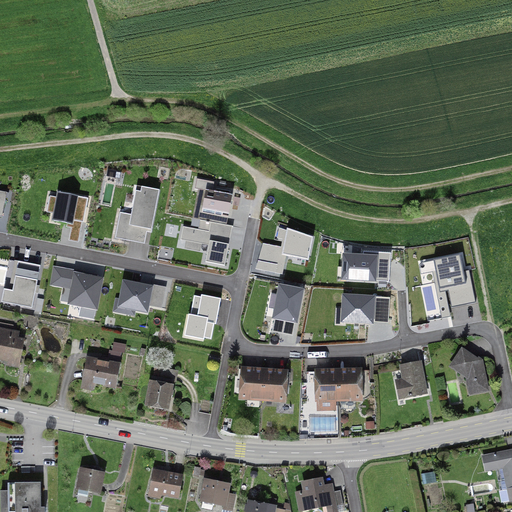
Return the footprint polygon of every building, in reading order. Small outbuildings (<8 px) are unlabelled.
[(223,215),(223,214),(202,210),(206,191),(213,192),(214,183),(197,179),(194,189),(198,190),(192,219),(200,220),(198,230),(183,227),(181,240),(185,241),(184,249),(201,253),(202,245),(209,246),(206,262),(225,267),(233,227),(227,226),(229,216),(223,215)] [(152,234),(159,191),(141,188),(141,193),(136,192),(131,215),(120,213),(115,239),(145,244),(147,233),(152,234)] [(223,214),(229,215),(233,196),(213,192),(206,191),(202,210),(223,214)] [(83,223),(84,223),(88,199),(57,193),(56,197),(50,196),(47,213),(53,214),(51,222),(66,225),(66,228),(71,229),(68,241),(79,243),(83,223)] [(286,257),(309,262),(313,238),(287,229),(283,248),(263,244),(256,270),(283,274),(286,257)] [(363,252),(363,256),(343,255),(341,282),(376,284),(377,282),(389,282),(391,253),(363,252)] [(469,270),(464,271),(460,254),(433,260),(440,293),(447,291),(451,309),(476,303),(469,270)] [(1,303),(32,310),(41,266),(14,261),(8,291),(4,290),(1,303)] [(121,306),(146,310),(150,288),(125,284),(121,306)] [(297,325),(304,291),(279,286),(272,320),(274,321),(272,332),(293,336),(295,325),(297,325)] [(390,298),(342,296),(341,324),(374,326),(374,323),(388,323),(390,298)] [(0,322),(0,354),(8,356),(7,364),(20,367),(25,340),(12,337),(14,325),(0,322)] [(477,357),(477,358),(462,348),(449,367),(466,379),(469,396),(489,392),(483,361),(477,357)] [(101,361),(87,358),(81,390),(93,392),(95,383),(116,387),(121,365),(107,362),(108,358),(102,357),(101,361)] [(428,395),(422,362),(400,366),(402,379),(395,380),(399,400),(428,395)] [(173,381),(176,382),(178,371),(155,367),(147,404),(167,408),(173,381)] [(284,401),(286,372),(273,371),(256,370),(243,369),(242,398),(284,401)] [(358,371),(348,371),(329,372),(318,372),(319,410),(335,409),(334,399),(359,398),(358,371)] [(366,422),(366,430),(375,429),(374,422),(366,422)] [(511,449),(482,455),(484,468),(503,465),(508,491),(501,492),(503,503),(511,501),(511,449)] [(79,488),(99,492),(103,473),(82,469),(79,488)] [(178,496),(182,477),(154,471),(149,495),(159,497),(160,492),(178,496)] [(436,482),(434,472),(420,475),(422,485),(436,482)] [(332,485),(322,486),(321,479),(303,482),(305,491),(297,492),(300,509),(330,504),(329,497),(334,496),(336,506),(343,505),(341,491),(333,492),(332,485)] [(223,509),(232,511),(235,495),(226,493),(228,484),(207,480),(203,500),(224,504),(223,509)] [(41,483),(7,483),(7,490),(0,490),(0,511),(45,511),(45,508),(41,508),(41,483)] [(248,511),(274,511),(276,508),(276,506),(247,501),(245,511),(249,511),(248,511)] [(284,510),(276,508),(274,511),(290,511),(290,503),(285,502),(284,510)]
